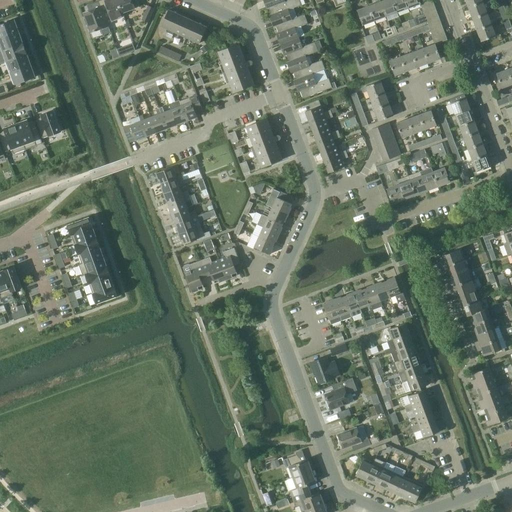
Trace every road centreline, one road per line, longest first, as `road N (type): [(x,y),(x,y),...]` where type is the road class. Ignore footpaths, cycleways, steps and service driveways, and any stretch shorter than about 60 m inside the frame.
road 1 (residential): [(356,500),(340,491),(275,317),(274,289)]
road 2 (residential): [(359,179),(375,223),(511,172)]
road 3 (residential): [(134,161),(280,95)]
road 4 (residential): [(280,95),(248,25),(193,0)]
